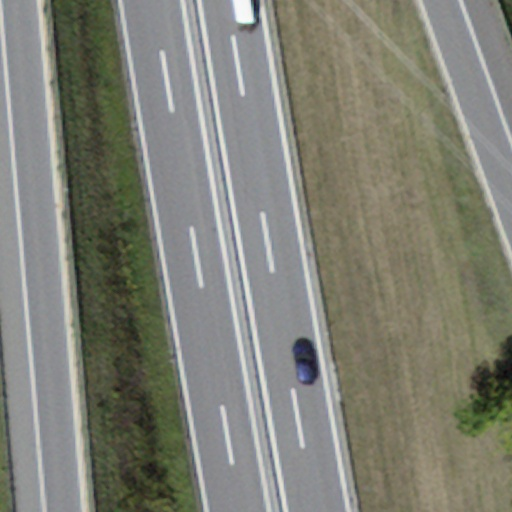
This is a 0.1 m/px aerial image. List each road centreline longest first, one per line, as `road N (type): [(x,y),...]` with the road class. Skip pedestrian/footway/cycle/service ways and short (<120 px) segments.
road 1 (trunk): [(155,0),(244,511)]
road 2 (trunk): [(316,511),(228,0)]
road 3 (trunk): [(17,0),(65,511)]
road 4 (trunk): [(511,175),(447,0)]
